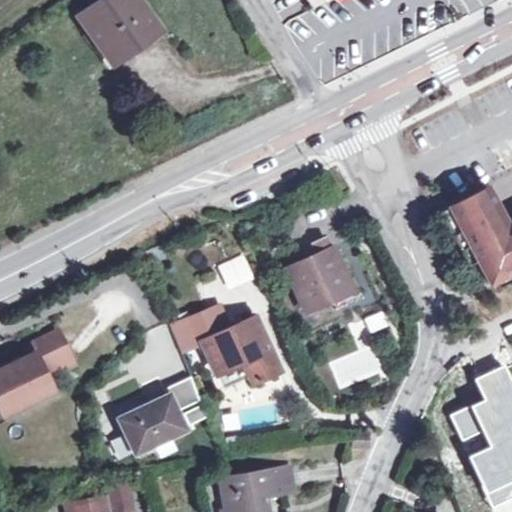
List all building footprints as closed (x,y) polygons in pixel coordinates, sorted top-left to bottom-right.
[(97,0),(76,15),(108,62),(138,40),(141,43),(158,31),(136,0),(97,0)] [(511,222),(505,226),(485,188),(447,207),(487,285),(511,271),(511,222)] [(279,212),(290,207),(287,200),(276,204),(278,210),(279,212)] [(312,243),(315,248),(326,242),(324,238),(312,243)] [(326,242),(315,248),(318,254),(286,269),(305,310),(330,299),(340,294),(336,286),(347,282),(332,248),(329,249),(326,242)] [(336,286),(340,294),(351,290),(347,282),(336,286)] [(351,290),(340,294),(330,299),(335,309),(355,300),(351,290)] [(219,307),(172,325),(183,353),(201,346),(229,334),(227,329),(219,307)] [(363,316),(367,332),(387,327),(383,311),(363,316)] [(201,346),(211,369),(228,362),(242,366),(251,385),(277,374),(252,318),(227,329),(229,334),(201,346)] [(40,373),(70,358),(58,331),(26,346),(31,355),(0,368),(0,404),(5,403),(19,408),(53,391),(47,378),(46,377),(43,379),(40,373)] [(70,358),(40,373),(43,379),(46,377),(47,378),(74,365),(70,358)] [(118,418),(134,452),(184,429),(168,394),(118,418)] [(5,403),(0,404),(0,416),(19,408),(5,403)] [(222,432),(238,428),(234,412),(218,416),(222,432)] [(353,432),(352,446),(366,446),(366,433),(353,432)] [(220,478),(225,510),(229,510),(229,511),(267,511),(265,496),(293,491),(289,466),(220,478)] [(102,485),(105,498),(107,511),(132,511),(132,508),(127,481),(102,485)] [(8,498),(10,511),(26,511),(23,495),(8,498)] [(107,511),(105,498),(98,499),(69,504),(69,511),(107,511)]
